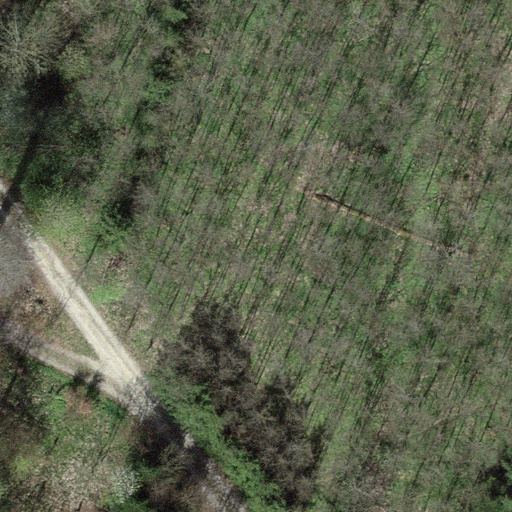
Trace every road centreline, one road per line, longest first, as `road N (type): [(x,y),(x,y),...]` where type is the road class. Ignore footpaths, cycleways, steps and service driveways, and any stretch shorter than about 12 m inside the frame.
road 1 (track): [(0,204),(145,394)]
road 2 (track): [(145,394),(0,318)]
road 3 (track): [(145,394),(232,511)]
